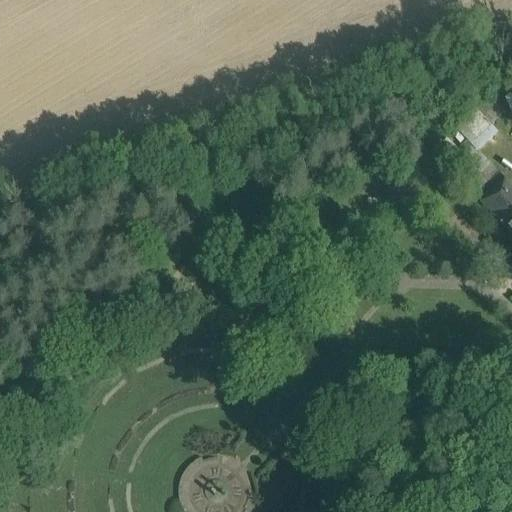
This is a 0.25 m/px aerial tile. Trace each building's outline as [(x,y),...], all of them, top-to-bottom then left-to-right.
[(491,101),(461,128),(475,141),(504,116),(491,101)] [(491,165),(474,148),(460,162),(478,179),(491,165)] [(511,186),(506,180),(489,196),(506,213),(511,206),(511,186)] [(511,206),(506,213),(498,221),(511,234),(511,206)] [(476,248),(460,233),(452,241),(468,256),(476,248)]
